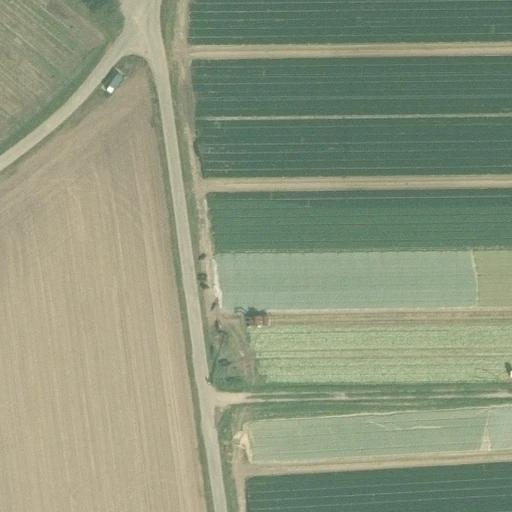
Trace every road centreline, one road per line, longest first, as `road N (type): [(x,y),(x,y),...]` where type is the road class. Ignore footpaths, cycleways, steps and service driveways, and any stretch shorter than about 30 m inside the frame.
road 1 (residential): [(145,13),(223,511)]
road 2 (track): [(205,399),(511,398)]
road 3 (residential): [(0,160),(78,107),(145,13)]
